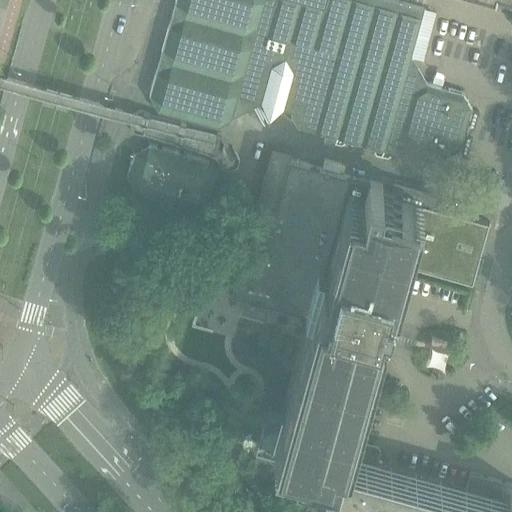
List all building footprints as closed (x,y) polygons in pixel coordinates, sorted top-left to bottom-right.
[(393,0),(175,0),(175,2),(176,3),(184,16),(171,24),(169,24),(162,49),(163,49),(170,63),(158,70),(156,70),(150,95),(151,95),(158,110),(218,126),(230,119),(231,119),(232,117),(260,102),(268,116),(284,108),(294,111),(299,118),(303,125),(301,130),(325,137),(326,132),(328,132),(325,142),(333,144),(336,135),(349,139),(348,143),(371,150),(373,144),(397,151),(398,150),(411,143),(447,153),(447,152),(460,144),(461,144),(462,144),(472,107),(471,107),(463,94),(464,92),(427,82),(427,83),(426,83),(419,70),(412,58),(411,57),(425,8),(393,0)] [(209,161),(150,144),(135,152),(127,177),(135,192),(195,210),(207,203),(216,170),(209,161)] [(511,511),(511,485),(470,473),(466,490),(376,464),(356,458),(361,441),(369,409),(358,406),(374,349),(375,349),(380,333),(371,330),(373,324),(375,318),(384,320),(385,318),(382,317),(386,305),(389,306),(402,262),(473,281),(489,221),(390,194),(386,208),(378,205),(383,184),(289,158),(275,209),(257,204),(232,294),(315,317),(287,417),(267,412),(256,450),(323,469),(319,482),(332,486),(329,496),(384,511),(511,511)] [(219,283),(227,255),(207,249),(199,277),(219,283)] [(401,309),(386,305),(374,349),(389,353),(401,309)] [(377,445),(361,441),(356,458),(376,464),(380,450),(378,447),(377,445)]
